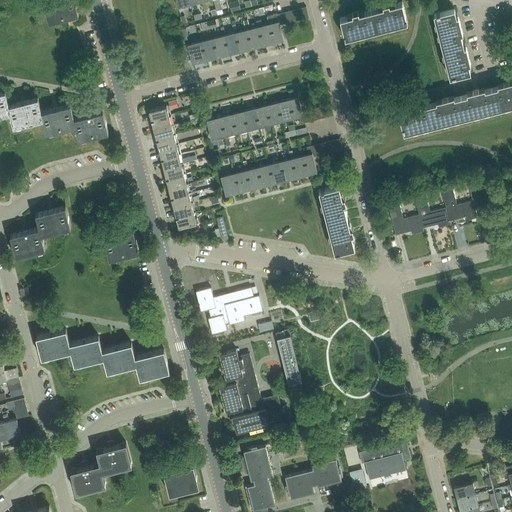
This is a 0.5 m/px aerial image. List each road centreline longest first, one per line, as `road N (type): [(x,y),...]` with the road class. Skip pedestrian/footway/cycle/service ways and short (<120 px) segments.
road 1 (residential): [(386,280),(326,47)]
road 2 (residential): [(160,254),(181,249),(386,280)]
road 3 (residential): [(54,462),(0,250)]
road 4 (residential): [(120,100),(326,47)]
road 5 (residential): [(427,436),(386,280)]
road 6 (residential): [(54,462),(113,418),(197,396)]
road 7 (residential): [(0,221),(53,181),(136,160)]
road 8 (tertiary): [(197,396),(160,254)]
road 9 (residential): [(386,280),(511,249)]
